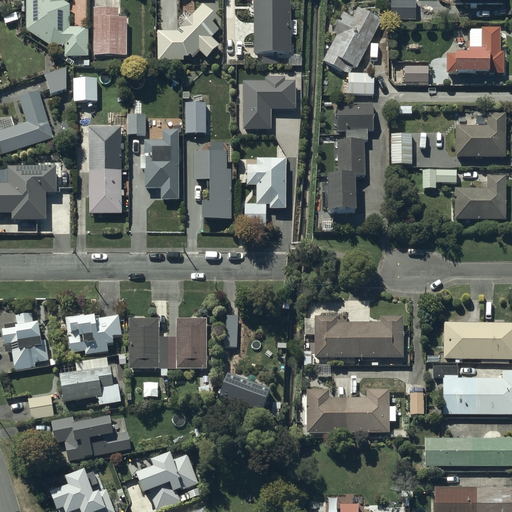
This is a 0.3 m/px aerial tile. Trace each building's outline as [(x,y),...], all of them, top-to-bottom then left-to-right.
[(27,0),(26,2),(26,33),(50,49),(64,49),(65,60),(83,61),(84,63),(89,63),(89,31),(70,31),(70,8),(64,4),(66,1),(64,0),(27,0)] [(453,0),(453,8),(469,8),(469,11),(476,11),(476,8),(495,8),(495,9),(503,9),(502,0),(453,0)] [(416,2),(391,2),(391,23),(416,24),(416,2)] [(289,4),(252,4),(254,57),(290,57),(289,4)] [(176,34),(157,34),(157,65),(184,64),(184,61),(188,61),(190,59),(193,62),(200,55),(207,62),(220,49),(212,41),(219,33),(213,27),(218,23),(202,7),(192,18),(192,17),(191,17),(190,17),(190,16),(189,16),(188,16),(187,16),(186,16),(185,16),(184,16),(183,17),(182,17),(181,18),(180,19),(180,20),(179,21),(179,22),(178,23),(178,24),(178,25),(178,26),(179,27),(179,28),(180,29),(180,30),(176,34)] [(336,40),(323,64),(344,75),(348,68),(357,71),(382,23),(358,11),(353,20),(343,15),(331,37),(336,40)] [(119,13),(93,13),(93,60),(127,60),(126,22),(119,22),(119,13)] [(499,33),(481,32),(481,55),(467,56),(467,58),(448,58),(448,59),(446,59),(446,78),(453,78),(453,80),(488,80),(488,78),(503,78),(503,56),(500,56),(499,33)] [(16,70),(0,77),(2,83),(0,83),(0,87),(2,92),(21,84),(16,70)] [(427,70),(405,70),(404,86),(427,86),(427,70)] [(66,71),(44,78),(51,99),(66,94),(66,71)] [(374,76),(349,76),(348,97),(374,98),(374,76)] [(97,81),(73,81),(73,105),(97,105),(97,81)] [(294,81),(244,82),(245,131),(272,131),(271,112),(295,111),(294,81)] [(0,159),(53,143),(39,97),(19,103),(26,127),(0,134),(0,159)] [(207,105),(185,105),(185,136),(206,136),(207,105)] [(328,178),(328,188),(322,188),(322,200),(328,200),(328,218),(356,217),(356,180),(366,180),(365,144),(368,144),(368,134),(373,134),(373,107),(337,107),(337,136),(345,136),(345,144),(338,145),(338,178),(328,178)] [(145,118),(128,118),(128,139),(146,138),(145,118)] [(468,123),(468,130),(455,130),(455,162),(505,161),(505,118),(487,118),(487,129),(480,130),(480,123),(468,123)] [(73,131),(63,125),(58,135),(68,141),(73,131)] [(121,131),(89,131),(89,216),(121,216),(121,131)] [(150,144),(145,144),(144,160),(140,160),(140,174),(144,174),(144,193),(161,193),(161,204),(179,205),(179,135),(163,134),(162,144),(154,144),(154,141),(150,141),(150,144)] [(412,138),(391,137),(391,168),(412,168),(412,138)] [(227,156),(194,156),(194,184),(210,184),(210,208),(203,208),(203,224),(232,223),(232,173),(227,174),(227,156)] [(257,169),(247,169),(247,189),(256,189),(256,208),(245,208),(245,230),(266,231),(267,209),(270,209),(270,213),(286,213),(286,163),(257,162),(257,169)] [(8,187),(0,187),(0,217),(12,218),(12,225),(46,224),(46,197),(56,197),(56,171),(8,171),(8,187)] [(456,172),(422,172),(422,192),(436,192),(436,187),(456,187),(456,172)] [(486,192),(454,193),(453,224),(505,224),(505,181),(486,181),(486,192)] [(122,340),(118,318),(100,321),(100,320),(95,321),(94,313),(84,315),(84,318),(80,319),(66,322),(68,338),(72,337),(72,342),(69,342),(71,357),(85,355),(86,359),(109,355),(108,350),(114,349),(113,341),(122,340)] [(238,315),(226,314),(225,347),(237,348),(238,315)] [(33,327),(31,316),(16,318),(17,326),(4,328),(5,332),(3,333),(5,348),(4,348),(5,357),(12,356),(14,371),(15,371),(16,375),(36,371),(35,367),(49,365),(45,344),(42,345),(38,326),(33,327)] [(315,324),(305,324),(305,338),(314,338),(314,361),(404,361),(404,320),(381,321),(381,326),(338,326),(338,320),(314,320),(315,324)] [(159,341),(159,322),(129,322),(129,373),(161,373),(161,379),(169,379),(169,373),(207,373),(207,323),(176,323),(176,341),(159,341)] [(511,326),(443,327),(443,363),(455,363),(455,365),(459,365),(459,362),(511,362),(511,326)] [(77,376),(59,379),(64,407),(96,403),(96,404),(98,404),(99,409),(121,406),(119,390),(113,391),(110,371),(108,371),(107,362),(76,367),(77,376)] [(328,369),(318,369),(319,382),(324,382),(324,379),(331,379),(331,371),(328,371),(328,369)] [(443,382),(442,382),(442,419),(511,418),(511,376),(501,376),(502,383),(457,382),(458,370),(432,370),(432,381),(443,381),(443,382)] [(270,387),(228,372),(220,396),(262,410),(270,387)] [(424,385),(405,385),(405,396),(411,396),(411,397),(409,397),(410,418),(423,418),(423,396),(424,396),(424,385)] [(156,386),(143,386),(143,400),(148,400),(148,399),(156,399),(156,386)] [(389,410),(389,393),(367,393),(367,402),(330,402),(330,393),(306,394),(306,437),(389,437),(389,425),(396,425),(396,410),(389,410)] [(51,399),(28,402),(31,422),(54,419),(51,399)] [(73,421),(52,425),(56,447),(65,446),(68,465),(131,454),(127,437),(112,439),(110,425),(75,431),(73,421)] [(427,439),(427,442),(424,442),(424,470),(511,470),(511,442),(444,443),(444,439),(427,439)] [(154,474),(136,480),(144,500),(150,498),(154,511),(164,511),(180,507),(177,496),(198,490),(188,459),(172,465),(171,460),(151,466),(154,474)] [(68,492),(50,499),(55,511),(113,511),(106,493),(97,497),(97,499),(93,500),(84,477),(65,485),(68,492)] [(511,511),(511,491),(434,492),(433,511),(511,511)]
